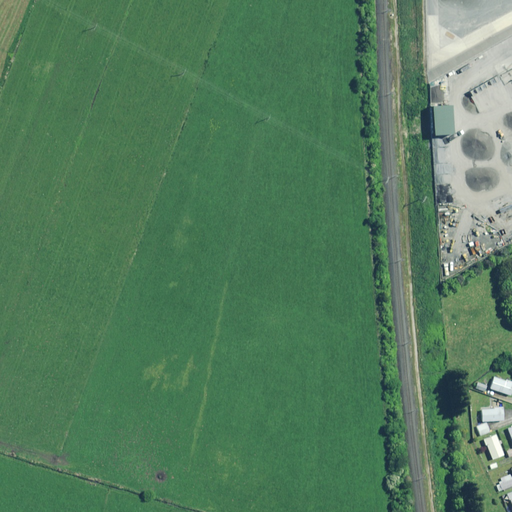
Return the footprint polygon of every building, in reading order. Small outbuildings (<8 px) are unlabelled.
[(451,118),(431,119),(432,135),(453,133),(452,123),(451,118)] [(511,390),(511,382),(494,377),(490,389),(510,396),(511,390)] [(487,387),(478,383),(476,388),(485,392),(487,387)] [(482,422),(503,421),(502,404),(493,405),(494,410),(482,410),(482,422)] [(490,432),(486,423),(477,427),(480,436),(490,432)] [(504,455),(496,435),(485,440),(493,460),(504,455)] [(511,479),(510,475),(500,479),(502,484),(497,486),(499,491),(511,486),(511,479)]
